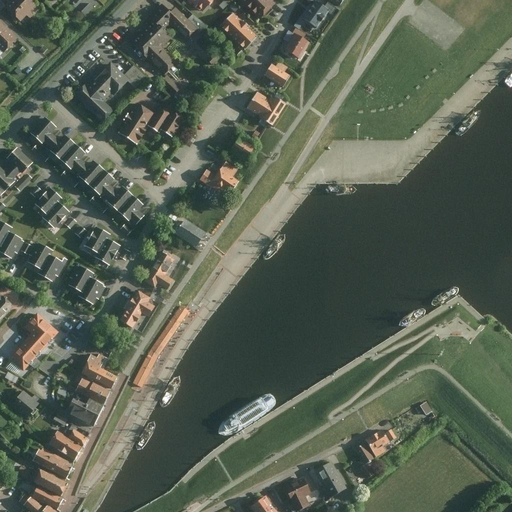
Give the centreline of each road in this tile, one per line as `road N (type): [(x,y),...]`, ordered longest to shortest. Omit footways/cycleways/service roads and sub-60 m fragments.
road 1 (residential): [(67,511),(88,449),(185,282)]
road 2 (residential): [(161,199),(95,325),(0,271)]
road 3 (residential): [(297,0),(161,199)]
road 4 (residential): [(206,511),(386,424)]
road 5 (residential): [(161,199),(43,93)]
road 6 (residential): [(43,93),(133,0)]
